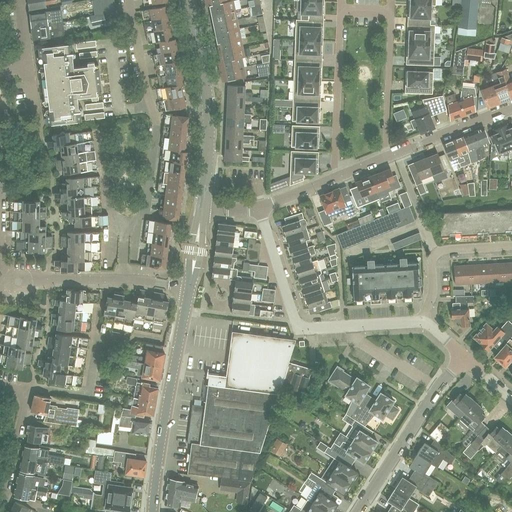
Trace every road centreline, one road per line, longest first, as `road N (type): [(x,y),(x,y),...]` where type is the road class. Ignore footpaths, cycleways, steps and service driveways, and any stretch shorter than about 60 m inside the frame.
road 1 (residential): [(259,208),(297,325),(420,321)]
road 2 (secondary): [(151,511),(188,288)]
road 3 (secondary): [(201,208),(208,109),(186,0)]
road 4 (residential): [(0,282),(188,288)]
road 5 (residential): [(357,511),(464,358)]
road 6 (residential): [(334,179),(340,9)]
road 7 (residential): [(389,11),(384,158)]
road 8 (residential): [(0,507),(24,406),(23,395),(0,387)]
road 9 (residential): [(511,108),(395,154)]
